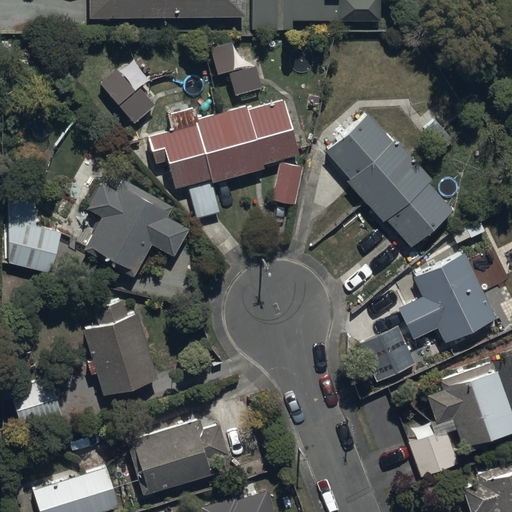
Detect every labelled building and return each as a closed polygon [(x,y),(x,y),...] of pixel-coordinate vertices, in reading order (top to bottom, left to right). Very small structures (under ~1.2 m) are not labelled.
[(242,18),(241,0),(86,0),(87,19),(242,18)] [(378,22),(377,0),(248,0),(248,31),(290,31),(290,22),(378,22)] [(511,34),(503,42),(511,54),(511,58),(508,62),(511,67),(511,34)] [(259,88),(252,64),(238,69),(230,43),(207,49),(211,63),(194,69),(192,63),(177,67),(184,91),(197,87),(199,92),(229,83),(233,96),(259,88)] [(116,69),(99,83),(132,123),(153,106),(138,88),(134,91),(116,69)] [(210,183),(262,170),(260,165),(295,156),(281,101),(245,111),(244,107),(196,119),(191,99),(163,106),(170,131),(144,138),(151,165),(165,161),(172,189),(186,185),(194,218),(217,212),(210,183)] [(365,113),(321,152),(407,249),(451,211),(427,183),(429,181),(394,140),(391,142),(365,113)] [(300,166),(277,162),(272,201),(294,205),(300,166)] [(171,257),(187,229),(165,217),(171,207),(121,179),(114,191),(101,184),(86,210),(102,219),(85,249),(131,275),(149,245),(171,257)] [(0,260),(50,273),(60,232),(36,227),(36,201),(9,194),(0,232),(0,260)] [(478,273),(473,276),(461,252),(410,277),(419,296),(396,307),(412,339),(436,328),(443,343),(493,318),(479,288),(484,286),(478,273)] [(89,376),(97,374),(103,395),(156,379),(136,311),(124,315),(119,297),(92,306),(97,324),(83,329),(92,358),(84,360),(89,376)] [(380,379),(410,365),(401,346),(371,360),(380,379)] [(462,453),(511,433),(511,409),(509,411),(489,361),(436,382),(440,390),(423,396),(432,419),(410,428),(414,438),(405,442),(419,477),(456,463),(445,433),(453,429),(462,453)] [(50,378),(9,391),(22,432),(62,419),(50,378)] [(140,496),(214,474),(210,459),(225,454),(216,423),(200,427),(198,419),(128,440),(137,470),(133,472),(140,496)] [(511,511),(511,459),(472,473),(475,482),(459,487),(467,511),(511,511)] [(39,511),(100,511),(118,506),(106,467),(33,490),(39,511)] [(237,497),(200,508),(201,511),(273,511),(268,492),(238,501),(237,497)]
